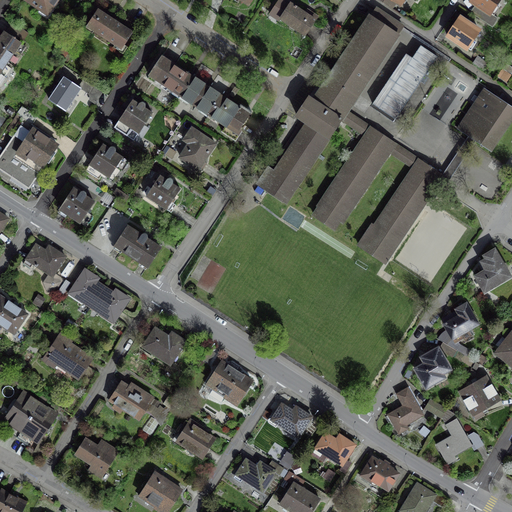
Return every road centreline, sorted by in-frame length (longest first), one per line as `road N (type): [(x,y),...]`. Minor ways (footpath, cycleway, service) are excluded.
road 1 (residential): [(496,222),(370,433)]
road 2 (residential): [(33,216),(171,13)]
road 3 (residential): [(157,293),(292,90)]
road 4 (residential): [(46,481),(157,293)]
road 5 (residential): [(195,511),(281,375)]
road 6 (residential): [(157,293),(281,375)]
road 7 (residential): [(33,216),(157,293)]
road 8 (residential): [(171,13),(292,90)]
road 9 (residential): [(370,433),(473,496)]
